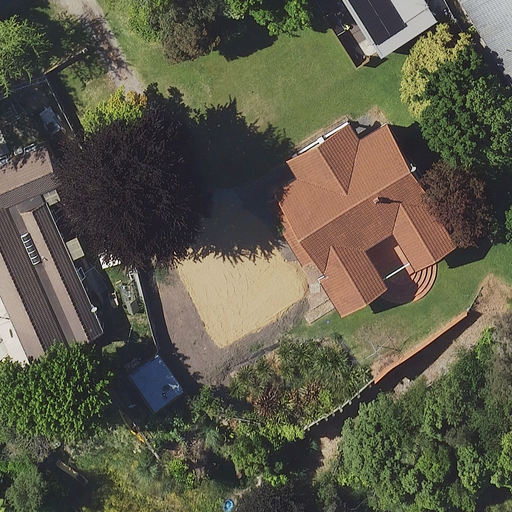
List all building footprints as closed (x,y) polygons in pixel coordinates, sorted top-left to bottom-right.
[(442,9),(436,0),(368,0),(394,40),(442,9)] [(511,0),(472,0),(511,64),(511,0)] [(278,197),(318,269),(334,259),(345,278),(334,285),(352,317),(401,289),(379,249),(409,232),(431,272),(475,248),(402,118),(374,133),(367,119),(300,156),(313,178),(278,197)] [(67,223),(89,212),(53,140),(0,166),(0,270),(28,327),(101,290),(67,223)] [(298,337),(275,303),(254,317),(277,351),(298,337)]
